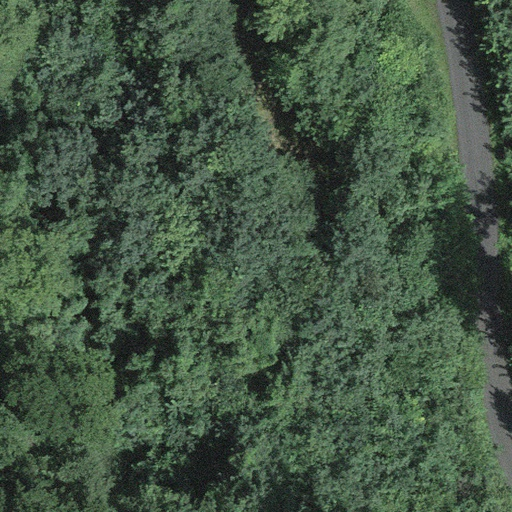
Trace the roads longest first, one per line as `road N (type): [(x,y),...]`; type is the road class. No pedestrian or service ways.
road 1 (unclassified): [(511,441),(489,358),(471,95),(451,0)]
road 2 (track): [(96,149),(89,0)]
